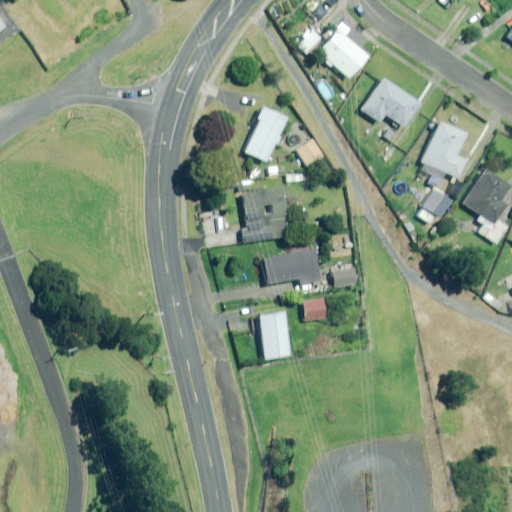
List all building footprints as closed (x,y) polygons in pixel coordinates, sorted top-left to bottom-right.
[(511,23),(503,37),(511,43),(511,23)] [(363,56),(333,29),(313,51),(344,78),(363,56)] [(318,40),(308,31),(295,45),(305,55),(318,40)] [(415,104),(378,79),(357,110),(375,122),(381,114),(399,127),(415,104)] [(282,118),(259,108),(248,136),(245,135),(238,152),(264,162),(282,118)] [(461,133),(435,122),(417,162),(453,178),(461,160),(451,156),(461,133)] [(320,157),(308,139),(292,150),(304,167),(320,157)] [(505,185),(481,171),(461,205),(478,215),(474,221),(482,225),(477,233),(495,244),(505,227),(494,220),(503,205),(495,201),(505,185)] [(246,242),(285,235),(275,187),(236,194),(243,227),(236,229),(239,244),(246,242)] [(430,209),(433,201),(418,196),(415,204),(430,209)] [(314,281),(309,251),(259,259),(263,284),(295,279),(296,283),(314,281)] [(350,285),(348,268),(327,271),(329,287),(350,285)] [(321,319),(318,297),(297,300),(301,322),(321,319)] [(287,355),(278,312),(253,317),(262,360),(287,355)]
